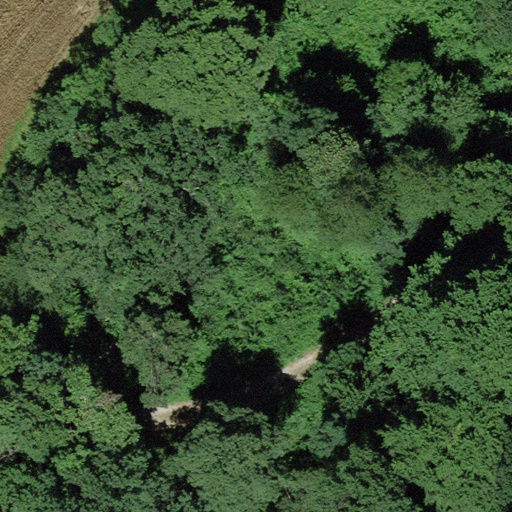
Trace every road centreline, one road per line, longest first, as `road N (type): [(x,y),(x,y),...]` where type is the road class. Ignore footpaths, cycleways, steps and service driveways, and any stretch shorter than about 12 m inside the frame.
road 1 (track): [(511,191),(235,411),(0,441)]
road 2 (track): [(235,411),(144,511)]
